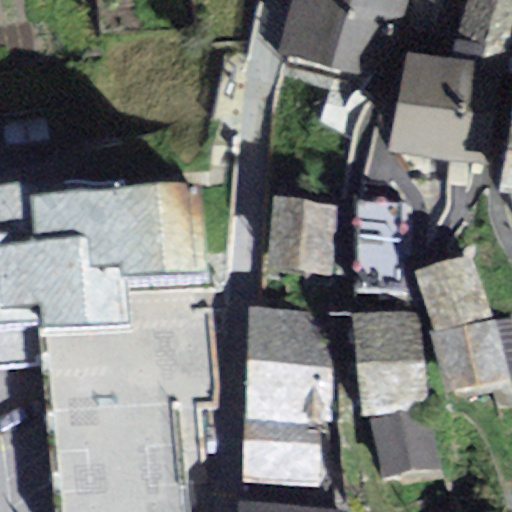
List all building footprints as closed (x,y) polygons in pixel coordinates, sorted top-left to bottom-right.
[(291,0),(277,63),(377,87),(398,0),(291,0)] [(511,50),(511,0),(469,0),(455,48),(508,63),(511,50)] [(378,153),(475,172),(495,71),(398,53),(378,153)] [(511,108),(496,107),(484,187),(511,191),(511,108)] [(0,375),(43,372),(54,511),(191,511),(184,417),(223,414),(214,296),(186,298),(179,215),(12,228),(11,211),(0,211),(0,375)] [(407,218),(360,215),(353,303),(400,307),(407,218)] [(337,220),(275,216),(271,291),(333,294),(337,220)] [(467,268),(409,288),(430,348),(488,327),(467,268)] [(248,329),(247,500),(327,501),(328,329),(248,329)] [(343,337),(354,437),(429,429),(418,329),(343,337)] [(493,337),(427,351),(440,410),(506,396),(493,337)] [(431,432),(367,445),(379,504),(443,492),(431,432)]
